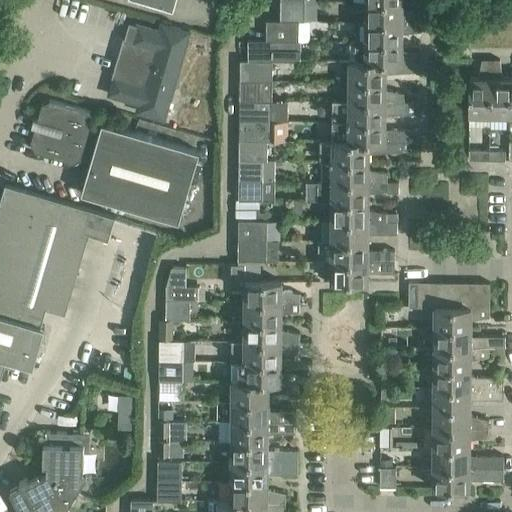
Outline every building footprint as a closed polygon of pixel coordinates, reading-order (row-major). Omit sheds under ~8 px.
[(304,19),(303,0),(279,0),(280,19),(299,19),(304,19)] [(421,20),(421,11),(402,8),(402,0),(365,0),(365,20),(421,20)] [(299,39),(299,19),(280,19),(266,19),(266,39),(292,39),(299,39)] [(421,20),(365,20),(356,20),(355,40),(402,40),(402,32),(421,29),(421,20)] [(189,30),(182,28),(163,22),(160,30),(138,24),(133,40),(123,37),(112,76),(114,77),(109,93),(147,104),(145,112),(164,118),(189,30)] [(266,39),(247,39),(247,59),(272,59),(279,59),(292,59),(292,39),(266,39)] [(402,40),(355,40),(349,40),(349,60),(355,60),(420,61),(420,51),(402,48),(402,40)] [(489,113),(490,58),(481,58),(478,76),(470,76),(469,113),(489,113)] [(510,113),(510,76),(502,76),(499,58),(490,58),(489,113),(510,113)] [(272,78),(272,59),(247,59),(239,59),(239,77),(272,78)] [(386,72),(420,69),(420,61),(355,60),(349,60),(349,79),(386,80),(386,72)] [(272,99),(272,78),(239,77),(239,98),(272,99)] [(386,88),(386,80),(349,79),(349,100),(404,100),(404,91),(386,88)] [(84,152),(92,155),(100,127),(92,125),(94,118),(89,110),(51,98),(42,103),(31,142),(35,150),(74,162),(82,157),(84,152)] [(287,99),(272,99),(239,98),(239,118),(272,118),(287,118),(287,99)] [(385,119),(385,113),(419,113),(419,101),(404,100),(349,100),(332,100),(332,119),(385,119)] [(272,139),(272,118),(239,118),(239,138),(267,139),(272,139)] [(419,141),(419,128),(385,128),(385,119),(332,119),(332,139),(403,140),(419,141)] [(140,120),(137,130),(161,137),(164,127),(140,120)] [(199,149),(121,126),(102,121),(100,127),(92,155),(81,191),(179,220),(199,149)] [(267,159),(267,139),(239,138),(239,158),(263,159),(267,159)] [(369,152),(403,149),(403,140),(332,139),(321,139),(321,159),(332,159),(369,159),(369,152)] [(489,148),(469,148),(469,158),(489,158),(489,148)] [(505,149),(489,148),(489,158),(505,159),(505,149)] [(263,179),(263,159),(239,158),(239,179),(263,179)] [(369,168),(369,159),(332,159),(332,180),(387,180),(387,171),(369,168)] [(263,198),(263,179),(239,179),(239,198),(263,198)] [(387,189),(387,180),(332,180),(331,199),(368,200),(368,192),(387,189)] [(387,180),(387,189),(399,189),(399,180),(387,180)] [(0,376),(6,356),(33,364),(39,345),(44,325),(41,324),(46,307),(65,313),(88,231),(108,237),(115,214),(92,207),(5,182),(0,199),(0,376)] [(368,208),(368,200),(331,199),(331,219),(386,220),(387,211),(368,208)] [(397,211),(387,211),(386,220),(397,220),(397,211)] [(267,219),(239,218),(238,238),(267,238),(267,219)] [(397,232),(397,221),(397,220),(386,220),(331,219),(331,239),(368,239),(368,232),(397,232)] [(266,259),(267,238),(238,238),(238,258),(266,259)] [(368,248),(368,239),(331,239),(318,239),(318,260),(331,260),(395,261),(395,248),(370,248),(368,248)] [(121,245),(114,269),(125,272),(132,248),(121,245)] [(394,271),(395,261),(331,260),(331,280),(367,280),(368,272),(372,271),(394,271)] [(245,262),(232,261),(232,279),(238,285),(245,285),(245,301),(300,301),(300,291),(281,288),(282,280),(245,279),(245,262)] [(186,284),(186,265),(171,265),(166,283),(166,300),(190,300),(190,298),(198,298),(198,284),(186,284)] [(257,279),(258,265),(247,265),(246,278),(257,279)] [(417,305),(417,280),(409,280),(408,305),(417,305)] [(429,305),(429,280),(417,280),(417,305),(429,305)] [(441,305),(442,280),(429,280),(429,305),(434,305),(441,305)] [(453,305),(454,281),(442,280),(441,305),(453,305)] [(465,306),(466,281),(454,281),(453,305),(465,306)] [(478,306),(478,281),(466,281),(465,306),(478,306)] [(490,306),(490,281),(478,281),(478,306),(490,306)] [(190,317),(190,300),(166,300),(166,317),(190,317)] [(300,309),(300,301),(245,301),(244,320),(281,321),(281,312),(300,309)] [(465,306),(453,305),(441,305),(434,305),(434,325),(471,326),(471,318),(489,315),(490,306),(478,306),(465,306)] [(159,319),(159,340),(172,340),(172,320),(159,319)] [(281,328),(281,321),(244,320),(244,341),(299,342),(299,331),(281,328)] [(471,334),(471,326),(434,325),(434,345),(489,346),(505,346),(505,334),(471,334)] [(183,359),(184,340),(172,340),(159,340),(159,359),(183,359)] [(299,342),(244,341),(233,341),(233,360),(280,360),(281,352),(299,349),(299,342)] [(489,355),(489,346),(434,345),(434,366),(470,366),(470,358),(489,355)] [(194,359),(183,359),(159,359),(159,380),(194,380),(194,359)] [(280,368),(280,360),(233,360),(232,380),(299,381),(299,371),(280,368)] [(383,386),(395,386),(395,366),(383,366),(383,386)] [(503,387),(503,375),(481,375),(470,374),(470,366),(434,366),(434,386),(503,387)] [(299,389),(299,381),(232,380),(232,400),(268,400),(268,392),(299,389)] [(503,397),(503,387),(434,386),(433,406),(470,406),(470,398),(477,397),(503,397)] [(268,408),(268,400),(232,400),(232,420),(296,421),(296,409),(275,409),(268,408)] [(470,414),(470,406),(433,406),(433,426),(488,427),(488,417),(470,414)] [(173,418),(173,408),(159,408),(159,418),(173,418)] [(171,419),(158,420),(158,434),(171,434),(171,419)] [(295,431),(296,421),(232,420),(232,440),(268,441),(268,432),(275,431),(295,431)] [(488,435),(488,427),(433,426),(433,446),(470,446),(470,438),(488,435)] [(48,451),(47,471),(77,489),(87,473),(83,470),(83,450),(89,450),(90,432),(46,430),(46,441),(44,441),(43,451),(48,451)] [(171,439),(158,439),(157,453),(171,454),(171,439)] [(298,461),(298,448),(268,448),(268,441),(232,440),(231,461),(298,461)] [(470,454),(470,446),(433,446),(433,466),(498,466),(504,466),(504,454),(470,454)] [(180,459),(158,459),(158,479),(179,479),(180,459)] [(267,472),(298,472),(298,461),(231,461),(231,480),(267,481),(267,472)] [(396,485),(396,465),(391,465),(380,465),(380,485),(396,485)] [(504,466),(498,466),(433,466),(433,486),(469,487),(469,478),(476,478),(476,479),(504,479),(504,466)] [(77,489),(47,471),(29,480),(27,477),(19,481),(27,497),(17,502),(22,511),(46,511),(62,504),(66,506),(77,489)] [(158,479),(157,498),(181,498),(182,479),(179,479),(158,479)] [(286,491),(267,488),(267,481),(231,480),(231,499),(285,500),(286,491)] [(154,511),(155,498),(139,498),(131,498),(130,511),(154,511)] [(285,500),(231,499),(219,499),(218,511),(254,511),(255,511),(285,509),(285,500)]
